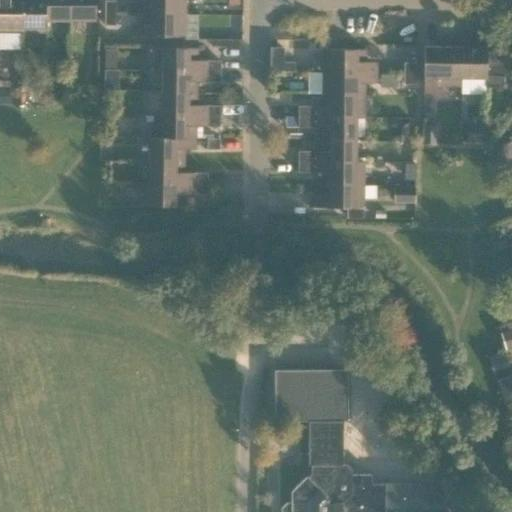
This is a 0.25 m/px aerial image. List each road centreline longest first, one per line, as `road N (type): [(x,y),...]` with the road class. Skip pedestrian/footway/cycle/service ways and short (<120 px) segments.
road 1 (residential): [(257,222),(259,9),(268,0)]
road 2 (residential): [(511,2),(305,0)]
road 3 (residential): [(244,511),(256,311)]
